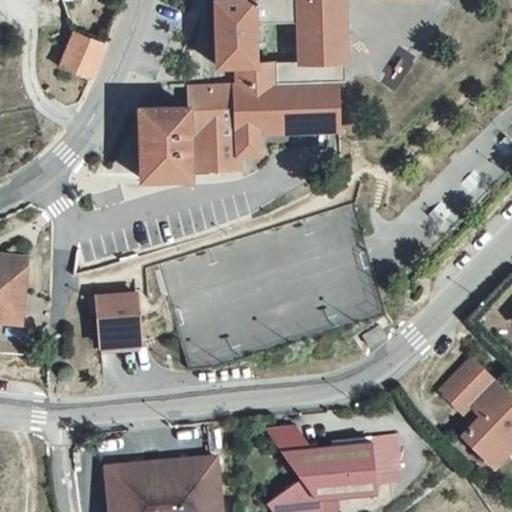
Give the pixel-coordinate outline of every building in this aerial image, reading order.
[(238,65),(256,64),(257,28),(300,26),(301,69),(270,69),(256,77),(238,78),(232,83),(339,79),(342,79),(344,0),(214,0),(213,66),(238,65)] [(89,78),(104,43),(73,31),(58,64),(89,78)] [(238,65),(238,78),(256,77),(256,64),(238,65)] [(339,127),(339,79),(232,83),(232,85),(236,152),(252,151),(258,146),(258,131),(339,127)] [(185,87),(186,106),(186,132),(194,132),(194,147),(187,147),(188,169),(236,168),(236,152),(232,85),(185,87)] [(188,178),(188,169),(187,147),(194,147),(194,132),(186,132),(186,106),(136,108),(138,178),(188,178)] [(20,255),(0,253),(0,318),(16,320),(20,255)] [(138,290),(96,293),(99,342),(140,340),(138,290)] [(508,394),(470,355),(441,383),(464,407),(472,399),(486,414),(469,429),(502,462),(511,451),(511,412),(500,401),(508,394)] [(368,438),(372,478),(397,475),(393,430),(368,432),(368,438)] [(299,444),(278,446),(297,473),(312,493),(333,491),(373,488),(372,478),(368,438),(325,442),(313,457),(299,444)] [(325,442),(299,444),(313,457),(325,442)] [(109,511),(202,511),(216,511),(213,459),(106,466),(109,511)] [(297,473),(292,477),(306,496),(312,493),(297,473)] [(292,477),(264,498),(274,511),(317,511),(306,496),(292,477)] [(317,511),(334,511),(333,491),(312,493),(306,496),(317,511)]
